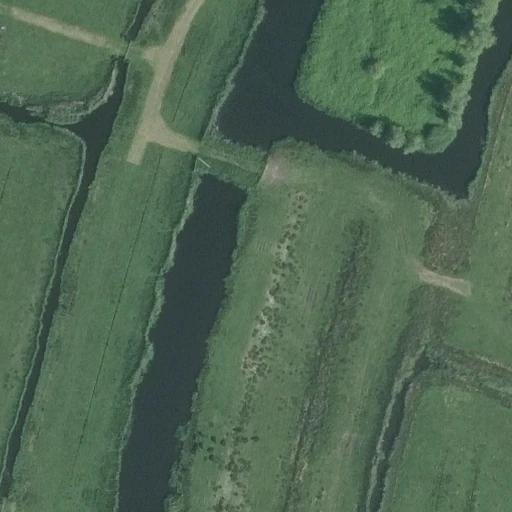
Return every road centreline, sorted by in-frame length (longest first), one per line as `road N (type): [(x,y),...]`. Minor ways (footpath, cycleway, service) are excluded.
road 1 (track): [(196,0),(164,56),(134,162)]
road 2 (track): [(164,56),(118,49),(0,8)]
road 3 (track): [(148,125),(286,178)]
